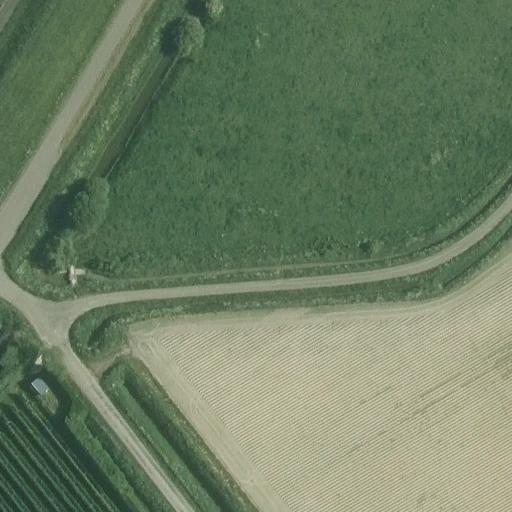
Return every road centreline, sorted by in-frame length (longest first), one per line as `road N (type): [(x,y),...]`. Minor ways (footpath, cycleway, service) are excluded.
road 1 (unclassified): [(39,322),(78,306),(428,271),(511,208)]
road 2 (unclassified): [(0,232),(137,0)]
road 3 (unclassified): [(189,511),(39,322)]
